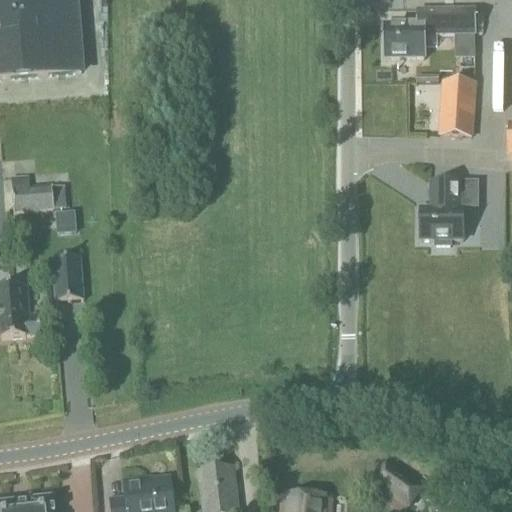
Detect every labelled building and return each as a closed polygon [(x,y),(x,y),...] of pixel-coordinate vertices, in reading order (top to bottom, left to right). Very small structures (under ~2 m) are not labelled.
[(75,0),(0,0),(0,78),(80,72),(75,0)] [(474,12),(425,12),(425,28),(425,36),(475,36),(474,12)] [(385,63),(415,63),(425,63),(425,36),(425,28),(385,28),(385,63)] [(403,100),(432,101),(432,79),(404,78),(403,100)] [(468,139),(472,87),(443,85),(439,136),(468,139)] [(145,148),(147,132),(136,131),(134,146),(145,148)] [(29,180),(11,181),(12,193),(11,193),(13,216),(54,213),(52,190),(30,192),(29,180)] [(459,212),(459,210),(479,210),(479,187),(430,187),(430,206),(432,206),(432,212),(419,212),(419,245),(434,245),(434,250),(449,250),(449,245),(462,245),(462,212),(459,212)] [(46,217),(50,239),(72,235),(68,213),(46,217)] [(81,262),(51,263),(53,304),(83,302),(81,262)] [(30,320),(28,288),(0,290),(0,334),(1,342),(43,339),(42,319),(30,320)] [(394,511),(399,511),(401,511),(422,480),(388,456),(367,487),(377,494),(374,498),(394,511)] [(202,511),(237,511),(233,472),(199,476),(202,511)] [(126,503),(111,505),(112,511),(172,511),(169,487),(168,480),(152,482),(124,485),(126,503)] [(472,511),(511,511),(511,499),(475,490),(470,511),(472,511)] [(332,511),(333,500),(278,497),(276,511),(332,511)] [(17,503),(0,505),(0,511),(56,511),(55,500),(27,503),(27,505),(18,506),(17,503)]
